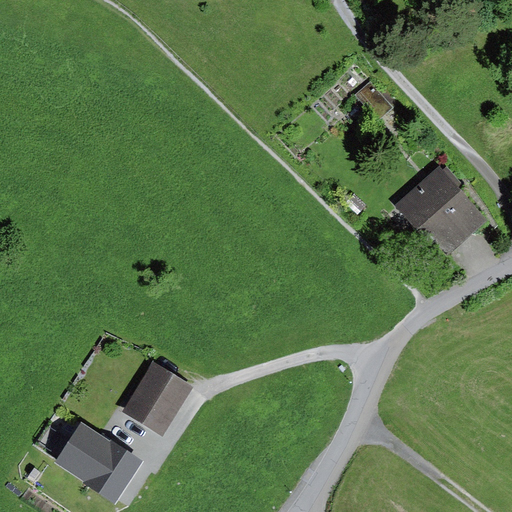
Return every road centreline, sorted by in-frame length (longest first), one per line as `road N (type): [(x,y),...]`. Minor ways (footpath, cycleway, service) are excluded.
road 1 (track): [(501,189),(358,34),(337,0)]
road 2 (residential): [(360,422),(396,343),(432,309),(511,267)]
road 3 (track): [(335,350),(220,386)]
